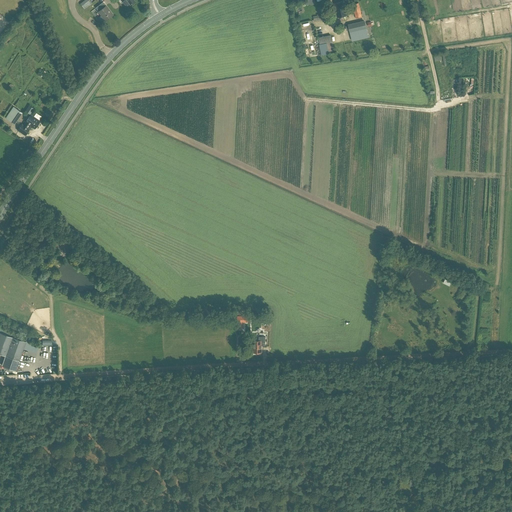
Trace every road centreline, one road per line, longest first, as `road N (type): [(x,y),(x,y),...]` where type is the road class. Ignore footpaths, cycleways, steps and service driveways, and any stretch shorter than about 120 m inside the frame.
road 1 (track): [(54,377),(495,351)]
road 2 (primary): [(0,215),(103,63),(159,15)]
road 3 (track): [(305,98),(428,110),(476,96)]
road 4 (track): [(264,363),(319,499),(339,511)]
